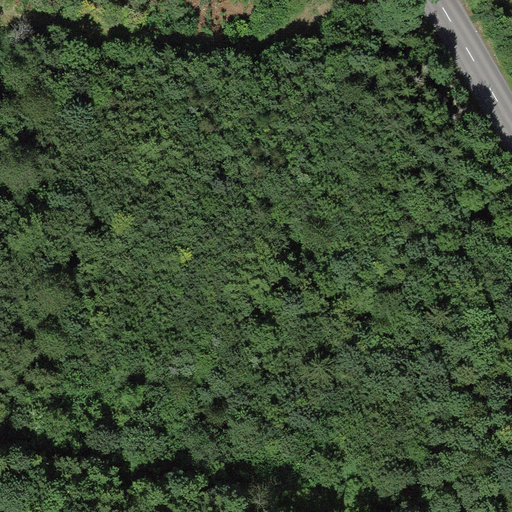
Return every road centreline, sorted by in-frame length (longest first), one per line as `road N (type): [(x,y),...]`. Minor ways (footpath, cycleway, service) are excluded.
road 1 (track): [(0,19),(249,56),(290,40),(318,0)]
road 2 (track): [(0,454),(337,511)]
road 3 (tertiary): [(511,139),(432,0)]
